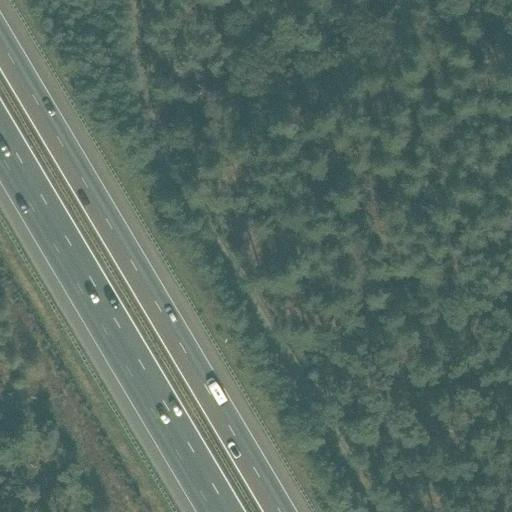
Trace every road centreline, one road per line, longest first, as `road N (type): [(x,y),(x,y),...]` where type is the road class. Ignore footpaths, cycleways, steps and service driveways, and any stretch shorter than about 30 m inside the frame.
road 1 (motorway): [(280,511),(0,39)]
road 2 (motorway): [(0,140),(220,511)]
